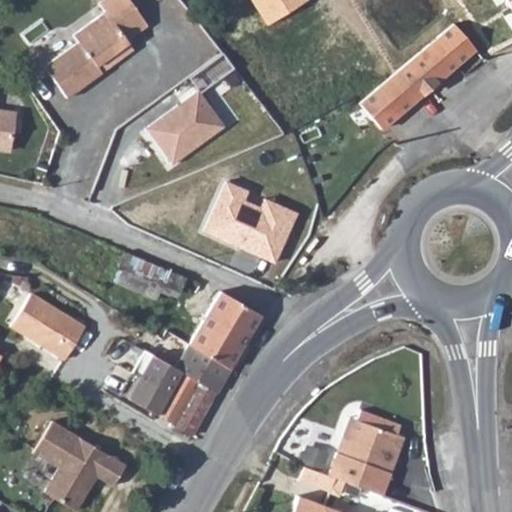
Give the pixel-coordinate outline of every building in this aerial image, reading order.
[(58,91),(89,63),(85,57),(115,30),(131,16),(117,0),(91,0),(60,27),(66,35),(33,62),(58,91)] [(257,0),(270,19),(300,0),(257,0)] [(451,24),(383,82),(394,94),(400,89),(412,103),(473,50),(451,24)] [(85,57),(89,63),(120,36),(115,30),(85,57)] [(383,82),(359,104),(382,129),(412,103),(400,89),(394,94),(383,82)] [(200,89),(146,129),(175,168),(230,128),(200,89)] [(0,149),(9,151),(15,114),(0,111),(0,149)] [(226,180),(203,231),(239,247),(243,240),(263,249),(260,256),(274,263),(292,224),(244,202),(249,191),(226,180)] [(187,276),(126,249),(112,279),(153,297),(159,284),(178,292),(187,276)] [(213,288),(187,276),(178,292),(204,303),(213,288)] [(85,306),(90,298),(72,287),(67,296),(85,306)] [(12,318),(65,354),(86,325),(33,288),(12,318)] [(189,343),(231,368),(262,316),(220,292),(189,343)] [(175,368),(217,394),(231,368),(189,343),(175,368)] [(128,397),(193,436),(217,394),(175,368),(153,355),(128,397)] [(337,477),(379,493),(387,472),(379,469),(392,436),(374,428),(378,419),(356,410),(352,421),(340,454),(333,451),(325,473),(337,477)] [(340,454),(352,421),(345,418),(333,451),(340,454)] [(392,436),(396,426),(378,419),(374,428),(392,436)] [(74,511),(90,486),(96,477),(112,488),(125,467),(52,421),(32,452),(58,468),(43,492),(74,511)] [(379,469),(387,472),(400,439),(392,436),(379,469)] [(301,479),(332,491),(337,477),(325,473),(306,466),(301,479)] [(319,511),(323,505),(297,495),(290,511),(319,511)]
